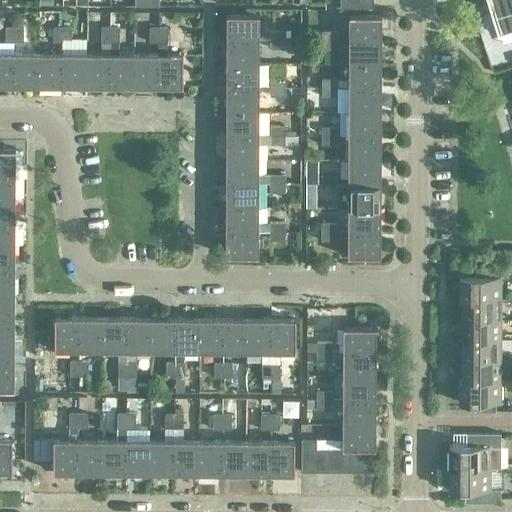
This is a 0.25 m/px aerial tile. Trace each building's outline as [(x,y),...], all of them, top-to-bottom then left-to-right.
[(511,27),(511,6),(510,0),(487,0),(498,33),(499,32),(499,31),(511,27)] [(225,37),(257,38),(257,13),(225,13),(225,37)] [(347,38),(380,38),(380,13),(347,13),(347,38)] [(3,41),(13,41),(13,25),(4,25),(3,41)] [(22,25),(13,25),(13,41),(22,41),(22,25)] [(52,41),(61,41),(61,26),(52,26),(52,41)] [(70,26),(61,26),(61,41),(70,41),(70,26)] [(100,42),(109,42),(109,26),(100,26),(100,42)] [(118,26),(109,26),(109,42),(118,42),(118,26)] [(148,42),(157,42),(157,26),(148,26),(148,42)] [(167,26),(157,26),(157,42),(166,42),(167,26)] [(267,29),(267,38),(283,38),(283,29),(267,29)] [(320,29),(320,38),(336,38),(335,29),(320,29)] [(225,37),(225,61),(257,62),(257,38),(225,37)] [(283,47),(283,38),(267,38),(267,47),(283,47)] [(335,47),(336,38),(320,38),(320,47),(335,47)] [(347,38),(347,62),(379,62),(380,38),(347,38)] [(84,84),(108,84),(108,52),(109,42),(100,42),(99,52),(85,52),(84,84)] [(108,52),(108,84),(132,84),(132,52),(118,52),(118,42),(109,42),(108,52)] [(0,82),(13,83),(13,51),(0,50),(0,82)] [(13,83),(36,83),(37,51),(13,51),(13,83)] [(36,83),(60,83),(61,51),(37,51),(36,83)] [(85,52),(61,51),(60,83),(84,84),(85,52)] [(132,84),(156,84),(156,52),(132,52),(132,84)] [(156,52),(156,84),(181,85),(181,53),(156,52)] [(225,85),(257,85),(257,62),(225,61),(225,85)] [(379,62),(347,62),(347,86),(379,86),(379,62)] [(267,77),(267,86),(283,86),(283,77),(267,77)] [(319,77),(319,86),(335,86),(335,77),(319,77)] [(225,85),(224,109),(257,109),(257,85),(225,85)] [(283,95),(283,86),(267,86),(267,95),(283,95)] [(335,95),(335,86),(319,86),(319,95),(335,95)] [(347,86),(346,110),(379,110),(379,86),(347,86)] [(224,133),(257,133),(257,109),(224,109),(224,133)] [(379,110),(346,110),(346,134),(379,134),(379,110)] [(267,125),(267,134),(283,134),(283,125),(267,125)] [(319,125),(319,134),(335,134),(335,125),(319,125)] [(224,133),(224,157),(257,157),(257,133),(224,133)] [(283,143),(283,134),(267,134),(267,143),(283,143)] [(335,144),(335,134),(319,134),(319,144),(335,144)] [(346,134),(346,158),(379,158),(379,134),(346,134)] [(0,148),(0,173),(15,174),(15,149),(0,148)] [(224,181),(257,181),(257,157),(224,157),(224,181)] [(346,182),(379,182),(379,158),(346,158),(346,182)] [(0,197),(15,198),(15,174),(0,173),(0,197)] [(266,173),(266,182),(282,182),(282,173),(266,173)] [(319,173),(319,182),(334,182),(334,173),(319,173)] [(224,181),(224,205),(257,205),(257,181),(224,181)] [(282,191),(282,182),(266,182),(267,191),(282,191)] [(334,191),(334,182),(319,182),(319,191),(334,191)] [(346,182),(346,206),(379,206),(379,182),(346,182)] [(0,197),(0,221),(14,222),(15,198),(0,197)] [(224,205),(224,229),(257,229),(257,205),(224,205)] [(346,206),(346,230),(379,230),(379,206),(346,206)] [(0,245),(14,245),(14,222),(0,221),(0,245)] [(267,221),(267,230),(283,230),(283,221),(267,221)] [(319,222),(319,231),(334,231),(334,222),(319,222)] [(257,229),(224,229),(224,254),(256,254),(257,229)] [(283,239),(283,230),(267,230),(267,239),(283,239)] [(379,230),(346,230),(345,255),(379,255),(379,230)] [(334,240),(334,231),(319,231),(319,240),(334,240)] [(0,245),(0,269),(14,269),(14,245),(0,245)] [(495,267),(483,267),(483,275),(459,275),(459,298),(461,298),(499,298),(499,275),(495,275),(495,267)] [(0,293),(14,293),(14,269),(0,269),(0,293)] [(0,293),(0,317),(14,317),(14,293),(0,293)] [(499,318),(499,298),(461,298),(461,318),(499,318)] [(53,349),(78,349),(78,316),(54,316),(53,349)] [(78,349),(102,349),(102,316),(78,316),(78,349)] [(126,317),(102,316),(102,349),(126,349),(126,317)] [(0,341),(13,341),(14,317),(0,317),(0,341)] [(126,349),(150,350),(150,317),(126,317),(126,349)] [(174,317),(150,317),(150,350),(174,350),(174,317)] [(198,318),(174,317),(174,350),(174,361),(183,361),(183,350),(197,350),(198,318)] [(213,350),(221,350),(222,318),(198,318),(197,350),(213,350)] [(245,318),(222,318),(221,350),(222,350),(245,351),(245,318)] [(245,351),(269,351),(269,318),(245,318),(245,351)] [(294,319),(269,318),(269,351),(271,351),(280,351),(294,351),(294,319)] [(499,338),(499,318),(461,318),(461,337),(499,338)] [(342,352),(374,352),(375,325),(342,325),(342,352)] [(461,337),(461,358),(498,359),(499,338),(461,337)] [(0,341),(0,365),(13,365),(13,341),(0,341)] [(316,342),(316,351),(331,351),(332,342),(316,342)] [(222,361),(222,350),(221,350),(213,350),(213,377),(222,377),(222,361)] [(271,351),(270,362),(270,377),(280,377),(280,351),(271,351)] [(331,360),(331,351),(316,351),(316,360),(331,360)] [(342,352),(342,375),(374,375),(374,352),(342,352)] [(498,379),(498,359),(461,358),(461,379),(498,379)] [(69,375),(78,375),(78,360),(69,359),(69,375)] [(87,360),(78,360),(78,375),(87,375),(87,360)] [(117,389),(126,389),(126,361),(116,361),(117,389)] [(135,361),(126,361),(126,389),(135,389),(135,361)] [(165,376),(174,377),(174,361),(165,361),(165,376)] [(183,361),(174,361),(174,377),(183,377),(183,361)] [(232,361),(222,361),(222,377),(231,377),(232,361)] [(270,362),(261,362),(261,377),(270,377),(270,362)] [(13,365),(0,365),(0,389),(13,390),(13,365)] [(374,399),(374,375),(342,375),(342,399),(374,399)] [(498,379),(461,379),(459,379),(459,402),(482,402),(482,411),(495,411),(495,402),(498,402),(498,379)] [(316,390),(316,399),(331,399),(331,390),(316,390)] [(331,409),(331,399),(316,399),(315,408),(331,409)] [(342,399),(342,423),(374,423),(374,399),(342,399)] [(67,428),(77,428),(77,412),(68,412),(67,428)] [(86,412),(77,412),(77,428),(86,428),(86,412)] [(116,428),(125,428),(125,412),(116,412),(116,428)] [(134,413),(125,412),(125,428),(134,428),(134,413)] [(163,428),(173,428),(173,413),(164,413),(163,428)] [(182,413),(173,413),(173,428),(182,429),(182,413)] [(212,429),(221,429),(221,413),(212,413),(212,429)] [(230,413),(221,413),(221,429),(230,429),(230,413)] [(260,429),(269,429),(269,414),(260,414),(260,429)] [(278,414),(269,414),(269,429),(278,429),(278,414)] [(341,446),(349,446),(361,447),(373,447),(374,447),(374,423),(342,423),(341,446)] [(500,433),(473,433),(472,445),(448,446),(448,468),(491,468),(500,468),(500,433)] [(312,446),(315,446),(315,437),(300,437),(300,446),(312,446)] [(0,438),(0,469),(11,470),(11,438),(0,438)] [(52,470),(77,470),(77,439),(53,439),(52,470)] [(77,470),(101,470),(101,439),(77,439),(77,470)] [(101,439),(101,470),(125,470),(125,439),(101,439)] [(125,470),(149,471),(149,439),(125,439),(125,470)] [(149,471),(173,471),(173,439),(149,439),(149,471)] [(173,471),(197,471),(197,440),(173,439),(173,471)] [(221,471),(221,440),(197,440),(197,471),(221,471)] [(245,471),(245,440),(221,440),(221,471),(245,471)] [(269,471),(269,440),(245,440),(245,471),(269,471)] [(294,440),(269,440),(269,471),(294,472),(294,440)] [(313,470),(312,446),(300,446),(300,470),(313,470)] [(325,446),(315,446),(312,446),(313,470),(325,470),(325,446)] [(337,470),(337,446),(325,446),(325,470),(337,470)] [(349,470),(349,446),(341,446),(337,446),(337,470),(349,470)] [(361,470),(361,447),(349,446),(349,470),(361,470)] [(373,470),(373,447),(361,447),(361,470),(373,470)] [(491,489),(491,468),(448,468),(448,490),(472,490),(472,502),(500,502),(500,489),(491,489)]
